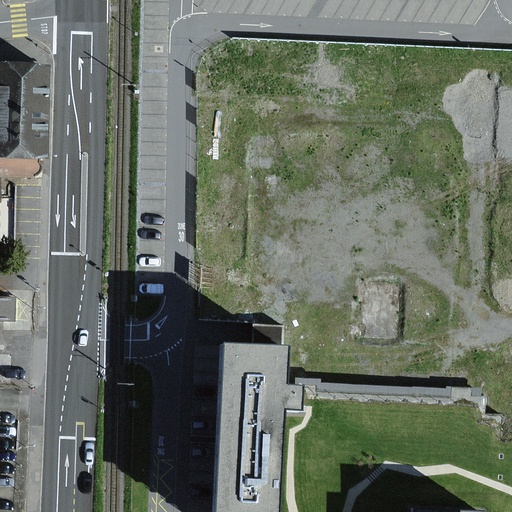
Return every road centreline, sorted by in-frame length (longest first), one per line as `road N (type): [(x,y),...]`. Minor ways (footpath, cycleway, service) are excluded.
road 1 (secondary): [(0,51),(156,33),(511,13)]
road 2 (residential): [(174,340),(184,32)]
road 3 (primary): [(77,315),(90,281),(97,175),(97,134),(83,94)]
road 4 (primary): [(83,94),(71,128),(65,234),(66,289),(77,315)]
road 5 (residential): [(165,511),(174,340)]
road 6 (primary): [(67,511),(76,340)]
